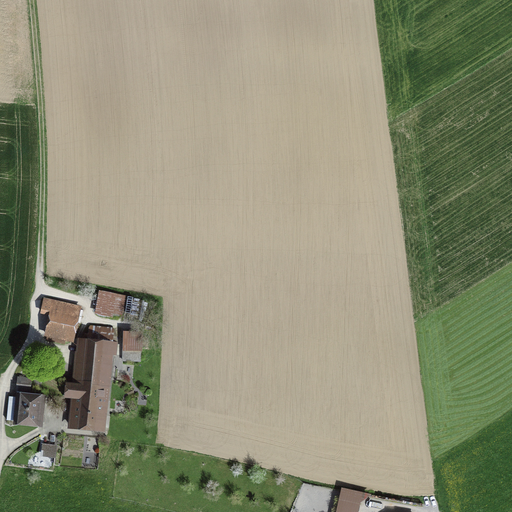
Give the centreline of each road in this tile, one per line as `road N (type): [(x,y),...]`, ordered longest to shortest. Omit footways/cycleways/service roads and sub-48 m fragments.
road 1 (track): [(27,0),(42,129),(38,282)]
road 2 (unclassified): [(0,456),(4,382),(32,339),(38,282)]
